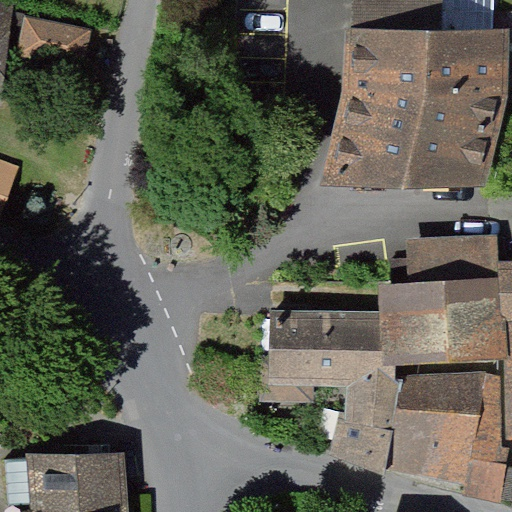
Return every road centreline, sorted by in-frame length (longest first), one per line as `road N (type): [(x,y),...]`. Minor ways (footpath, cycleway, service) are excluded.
road 1 (unclassified): [(86,311),(151,0)]
road 2 (unclassified): [(183,465),(271,464),(436,511)]
road 3 (unclassified): [(86,311),(136,368),(183,465)]
